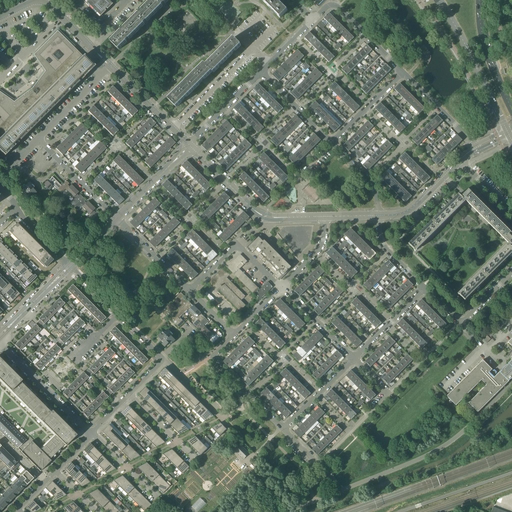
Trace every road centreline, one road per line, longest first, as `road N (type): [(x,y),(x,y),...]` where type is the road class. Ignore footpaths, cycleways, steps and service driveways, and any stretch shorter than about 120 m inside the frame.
road 1 (residential): [(323,216),(261,215),(188,144)]
road 2 (secondary): [(438,0),(507,133)]
road 3 (residential): [(268,65),(252,49),(172,128)]
road 4 (residential): [(283,429),(216,363),(234,335)]
road 5 (residential): [(90,432),(0,343)]
road 6 (residential): [(312,20),(334,6),(402,72)]
